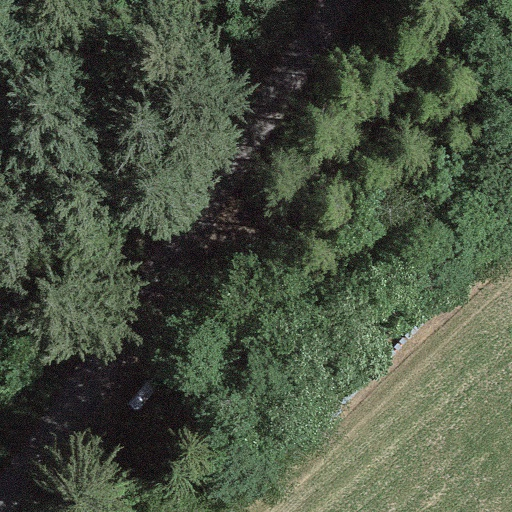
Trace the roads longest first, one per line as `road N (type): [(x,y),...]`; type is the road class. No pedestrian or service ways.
road 1 (unclassified): [(6,511),(340,0)]
road 2 (track): [(132,320),(267,233),(489,0)]
